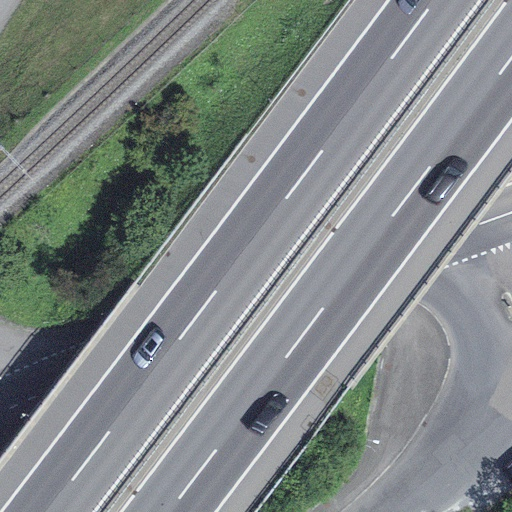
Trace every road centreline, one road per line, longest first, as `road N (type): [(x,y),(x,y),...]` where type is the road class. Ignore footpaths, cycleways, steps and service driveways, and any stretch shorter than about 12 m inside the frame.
road 1 (trunk): [(436,0),(48,511)]
road 2 (trunk): [(170,511),(511,62)]
road 3 (primary): [(486,221),(262,303),(0,418)]
road 4 (residential): [(399,511),(479,445),(511,378)]
